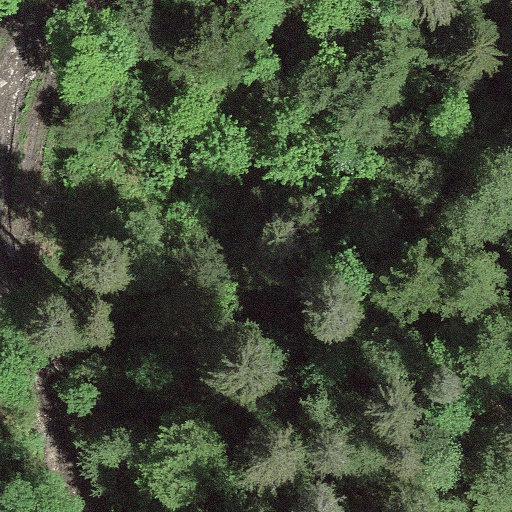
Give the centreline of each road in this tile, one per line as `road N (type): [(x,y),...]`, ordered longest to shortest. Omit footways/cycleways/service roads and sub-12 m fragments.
road 1 (track): [(77,511),(3,241),(0,164)]
road 2 (track): [(0,157),(7,81),(52,0)]
